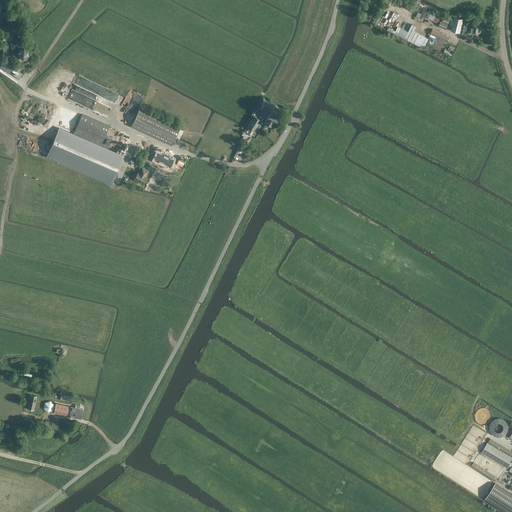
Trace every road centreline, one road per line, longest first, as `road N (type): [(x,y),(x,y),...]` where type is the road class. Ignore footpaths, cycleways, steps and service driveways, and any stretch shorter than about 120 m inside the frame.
road 1 (unclassified): [(35,511),(126,437),(278,145),(339,0)]
road 2 (track): [(171,150),(26,91),(22,82),(82,0)]
